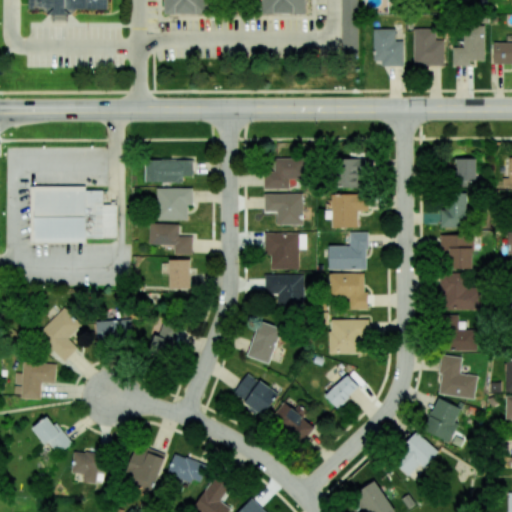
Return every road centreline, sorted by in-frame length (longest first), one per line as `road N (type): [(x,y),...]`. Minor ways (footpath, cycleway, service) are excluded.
road 1 (residential): [(302,495),(384,416),(403,376),(404,108)]
road 2 (secondary): [(95,109),(511,108)]
road 3 (residential): [(186,417),(229,301),(228,109)]
road 4 (residential): [(316,511),(232,440),(109,394)]
